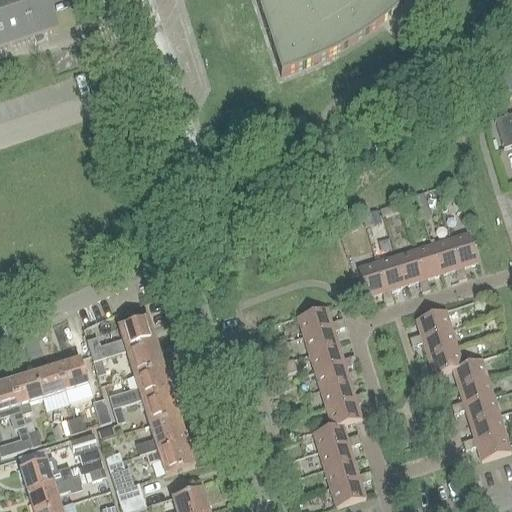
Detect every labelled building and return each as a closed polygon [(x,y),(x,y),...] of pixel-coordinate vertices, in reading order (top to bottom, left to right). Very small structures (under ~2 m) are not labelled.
[(45,44),(43,38),(56,33),(45,0),(0,0),(0,52),(32,41),(36,48),(45,44)] [(254,0),(280,80),(282,79),(313,68),(342,53),(370,35),(395,14),(408,0),(254,0)] [(511,76),(501,80),(506,93),(511,90),(511,76)] [(511,118),(496,124),(505,152),(511,149),(511,118)] [(422,198),(415,200),(420,214),(427,212),(422,198)] [(377,214),(361,218),(365,230),(381,226),(377,214)] [(469,236),(450,242),(459,271),(455,273),(456,279),(465,276),(463,270),(478,266),(472,248),(469,236)] [(450,242),(432,247),(441,277),(455,273),(459,271),(450,242)] [(432,247),(413,253),(422,282),(418,283),(420,289),(428,287),(426,281),(441,277),(432,247)] [(413,253),(395,259),(404,288),(418,283),(422,282),(413,253)] [(395,259),(376,264),(385,293),(380,295),(382,301),(391,298),(389,292),(404,288),(395,259)] [(376,264),(356,270),(357,272),(365,299),(380,295),(385,293),(376,264)] [(465,276),(456,279),(458,284),(463,283),(466,282),(465,276)] [(428,287),(420,289),(422,295),(426,294),(430,293),(428,287)] [(391,298),(382,301),(384,307),(389,305),(393,304),(391,298)] [(325,310),(296,319),(302,338),(331,329),(333,333),(339,331),(336,322),(329,324),(325,310)] [(445,313),(417,322),(421,337),(423,341),(451,332),(445,313)] [(342,320),(336,322),(339,331),(345,329),(343,325),(342,320)] [(156,347),(147,321),(118,330),(122,345),(101,351),(98,343),(87,346),(94,367),(102,364),(126,357),(156,347)] [(331,329),(302,338),(308,357),(337,348),(333,333),(331,329)] [(421,337),(415,339),(418,347),(424,345),(428,359),(457,350),(451,332),(423,341),(421,337)] [(287,339),(279,341),(281,348),(288,346),(287,339)] [(415,339),(410,340),(411,345),(412,349),(418,347),(415,339)] [(164,372),(156,347),(126,357),(134,381),(164,372)] [(337,348),(308,357),(313,375),(343,366),(345,371),(351,369),(347,359),(341,361),(337,348)] [(457,350),(428,359),(433,373),(434,378),(453,372),(463,368),(457,350)] [(353,357),(347,359),(351,369),(357,367),(355,362),(353,357)] [(57,369),(65,396),(88,388),(80,362),(57,369)] [(463,368),(453,372),(458,390),(487,381),(482,362),(463,368)] [(102,364),(94,367),(98,381),(106,378),(102,364)] [(293,364),(275,370),(278,381),(296,375),(293,364)] [(343,366),(313,375),(319,394),(349,385),(345,371),(343,366)] [(42,403),(65,396),(57,369),(34,377),(42,403)] [(171,397),(164,372),(134,381),(142,406),(171,397)] [(433,373),(427,375),(429,383),(435,382),(434,378),(433,373)] [(427,375),(421,377),(423,385),(429,383),(427,375)] [(42,403),(34,377),(11,384),(22,420),(31,417),(28,407),(42,403)] [(487,381),(458,390),(462,404),(464,409),(493,400),(487,381)] [(26,431),(22,420),(11,384),(0,387),(0,423),(9,421),(14,435),(17,434),(26,431)] [(349,385),(319,394),(325,412),(354,402),(355,406),(361,404),(359,396),(353,398),(349,385)] [(365,394),(359,396),(361,404),(367,402),(366,399),(365,394)] [(179,421),(171,397),(142,406),(150,430),(179,421)] [(109,401),(113,415),(121,413),(117,398),(109,401)] [(462,404),(457,406),(459,414),(465,412),(469,427),(499,418),(493,400),(464,409),(462,404)] [(354,402),(325,412),(331,430),(331,431),(342,427),(360,421),(355,406),(354,402)] [(105,403),(92,407),(100,431),(112,427),(105,403)] [(457,406),(451,408),(452,412),(454,416),(459,414),(457,406)] [(121,413),(113,415),(118,429),(126,426),(121,413)] [(499,418),(469,427),(474,441),(475,446),(505,437),(499,418)] [(187,446),(179,421),(150,430),(154,444),(136,449),(139,461),(145,459),(187,446)] [(74,424),(79,439),(87,436),(82,422),(74,424)] [(71,441),(79,439),(74,424),(66,427),(71,441)] [(331,430),(311,436),(317,456),(348,446),(349,450),(355,448),(352,440),(346,442),(342,427),(331,431),(331,430)] [(17,434),(21,445),(29,442),(26,431),(17,434)] [(58,431),(51,433),(55,444),(61,442),(58,431)] [(113,431),(97,435),(100,443),(115,438),(113,431)] [(28,438),(29,442),(32,451),(41,448),(37,435),(28,438)] [(474,441),(468,443),(471,451),(476,450),(480,464),(510,455),(505,437),(475,446),(474,441)] [(358,439),(352,440),(355,448),(360,446),(359,442),(358,439)] [(92,440),(70,447),(74,458),(96,451),(92,440)] [(16,446),(19,456),(32,451),(29,442),(21,445),(16,446)] [(468,443),(462,445),(464,450),(465,453),(471,451),(468,443)] [(195,470),(187,446),(145,459),(148,469),(161,465),(165,479),(195,470)] [(348,446),(317,456),(323,473),(354,464),(349,450),(348,446)] [(105,462),(108,471),(122,467),(119,458),(105,462)] [(354,464),(323,473),(329,492),(359,483),(361,487),(366,485),(364,476),(358,478),(354,464)] [(20,474),(28,498),(73,484),(69,473),(50,479),(46,466),(20,474)] [(87,470),(89,479),(103,474),(100,466),(87,470)] [(124,474),(122,467),(108,471),(110,479),(124,474)] [(106,483),(103,474),(89,479),(92,487),(106,483)] [(369,475),(364,476),(366,485),(372,483),(370,479),(369,475)] [(32,511),(60,511),(57,501),(71,496),(72,501),(83,497),(79,482),(73,484),(28,498),(32,511)] [(359,483),(329,492),(335,510),(365,501),(361,487),(359,483)] [(115,495),(119,507),(142,500),(138,488),(115,495)] [(207,511),(202,493),(173,502),(176,511),(207,511)] [(142,511),(145,511),(142,500),(119,507),(120,511),(142,511)]
